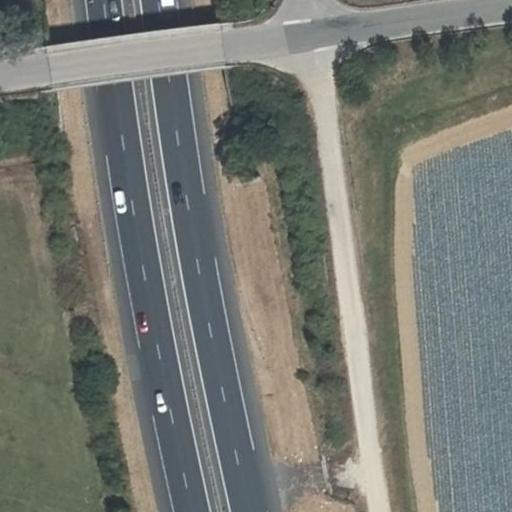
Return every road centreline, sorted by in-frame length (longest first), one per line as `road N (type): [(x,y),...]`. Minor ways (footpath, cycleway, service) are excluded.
road 1 (motorway): [(250,511),(187,205),(160,0)]
road 2 (motorway): [(103,0),(133,213),(192,511)]
road 3 (track): [(312,34),(380,511)]
road 4 (tertiary): [(0,77),(231,46)]
road 5 (tertiary): [(511,13),(312,34)]
